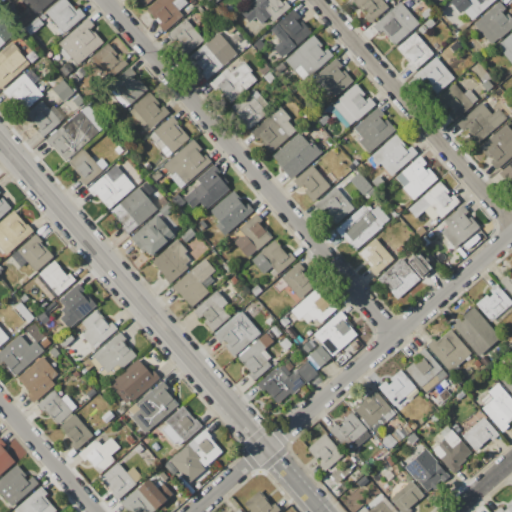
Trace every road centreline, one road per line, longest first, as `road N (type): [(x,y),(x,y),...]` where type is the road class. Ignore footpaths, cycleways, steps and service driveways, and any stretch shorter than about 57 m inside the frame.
road 1 (secondary): [(0,139),(322,511)]
road 2 (residential): [(106,0),(395,336)]
road 3 (tertiary): [(267,448),(511,233)]
road 4 (residential): [(318,0),(511,223)]
road 5 (residential): [(0,398),(98,511)]
